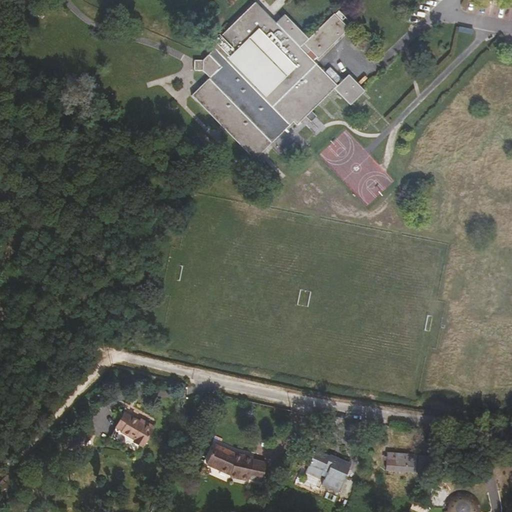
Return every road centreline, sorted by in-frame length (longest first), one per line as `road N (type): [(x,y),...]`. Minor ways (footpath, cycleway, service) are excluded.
road 1 (track): [(110,351),(158,368),(511,441)]
road 2 (track): [(0,465),(43,439),(110,351)]
road 3 (track): [(110,351),(0,264)]
